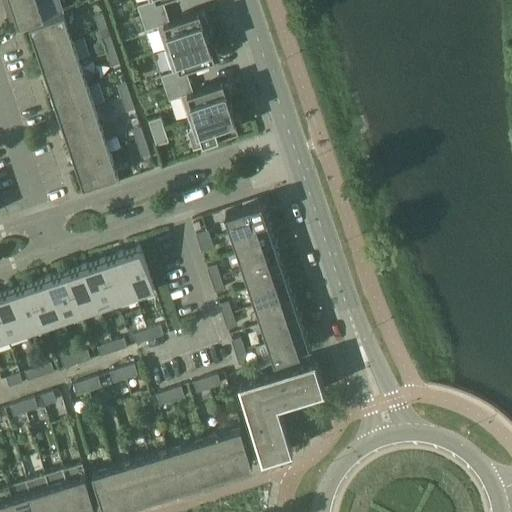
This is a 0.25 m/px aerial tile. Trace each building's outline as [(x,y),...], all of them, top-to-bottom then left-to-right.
[(20,0),(13,3),(19,22),(20,21),(62,7),(59,0),(20,0)] [(148,0),(138,4),(142,16),(166,8),(163,0),(148,0)] [(158,25),(165,47),(208,33),(204,21),(208,20),(204,9),(201,11),(200,9),(170,19),(166,8),(142,16),(146,28),(158,25)] [(108,25),(103,11),(95,14),(99,28),(108,25)] [(72,36),(64,13),(30,25),(37,48),(72,36)] [(216,56),(215,55),(219,54),(216,43),(212,45),(208,33),(165,47),(173,70),(161,74),(165,86),(189,78),(186,66),(216,56)] [(115,48),(111,34),(102,37),(107,51),(115,48)] [(80,59),(72,36),(37,48),(45,71),(80,59)] [(115,48),(107,51),(111,64),(120,61),(115,48)] [(87,82),(80,59),(45,71),(53,94),(87,82)] [(193,89),(189,78),(165,86),(169,99),(181,95),(189,117),(232,103),(228,91),(231,90),(228,79),(224,81),(224,79),(193,89)] [(130,93),(126,80),(118,83),(122,96),(130,93)] [(95,105),(87,82),(53,94),(60,117),(95,105)] [(130,93),(122,96),(127,109),(135,107),(130,93)] [(193,146),(194,147),(223,137),(223,136),(222,136),(221,133),(240,127),(239,125),(243,124),(239,114),(236,115),(232,103),(189,117),(198,144),(193,146)] [(103,128),(95,105),(60,117),(68,140),(103,128)] [(165,127),(161,115),(149,119),(153,131),(165,127)] [(137,142),(146,139),(141,125),(133,128),(137,142)] [(165,127),(153,131),(157,143),(169,139),(165,127)] [(110,151),(103,128),(68,140),(76,163),(110,151)] [(142,155),(150,152),(146,139),(137,142),(142,155)] [(120,179),(110,151),(76,163),(84,186),(97,181),(99,186),(120,179)] [(226,211),(232,230),(269,218),(263,199),(226,211)] [(275,236),(269,218),(232,230),(238,248),(275,236)] [(196,232),(199,241),(208,238),(205,229),(196,232)] [(281,254),(275,236),(238,248),(244,266),(281,254)] [(202,250),(212,247),(208,238),(199,241),(202,250)] [(140,243),(121,250),(136,293),(155,286),(140,243)] [(117,299),(136,293),(121,250),(103,256),(117,299)] [(287,272),(281,254),(244,266),(250,285),(287,272)] [(99,305),(117,299),(103,256),(85,262),(99,305)] [(81,311),(99,305),(85,262),(67,268),(81,311)] [(207,265),(211,278),(221,274),(217,262),(207,265)] [(63,317),(81,311),(67,268),(48,274),(63,317)] [(293,291),(287,272),(250,285),(257,303),(293,291)] [(48,274),(30,280),(45,323),(63,317),(48,274)] [(211,278),(215,289),(225,286),(221,274),(211,278)] [(30,280),(12,286),(26,329),(45,323),(30,280)] [(12,286),(0,290),(0,310),(8,335),(26,329),(12,286)] [(299,309),(293,291),(257,303),(263,321),(299,309)] [(219,301),(223,314),(233,311),(229,298),(219,301)] [(306,327),(299,309),(263,321),(269,339),(306,327)] [(0,337),(8,335),(0,310),(0,337)] [(223,314),(227,326),(237,323),(233,311),(223,314)] [(147,327),(150,337),(164,332),(161,323),(147,327)] [(134,332),(137,341),(150,337),(147,327),(134,332)] [(262,363),(312,346),(306,327),(269,339),(256,344),(262,363)] [(111,340),(114,349),(127,345),(124,335),(111,340)] [(231,338),(236,350),(245,347),(241,335),(231,338)] [(97,344),(101,354),(114,349),(111,340),(97,344)] [(74,352),(78,361),(91,357),(88,347),(74,352)] [(246,351),(245,347),(236,350),(240,362),(243,361),(246,351)] [(61,356),(64,366),(78,361),(74,352),(61,356)] [(240,381),(263,457),(293,448),(279,402),(325,388),(316,357),(240,381)] [(38,364),(41,374),(55,369),(52,360),(38,364)] [(138,372),(135,361),(122,365),(126,376),(138,372)] [(25,369),(28,378),(41,374),(38,364),(25,369)] [(114,380),(126,376),(122,365),(110,369),(114,380)] [(9,384),(23,380),(20,370),(6,375),(9,384)] [(218,371),(206,375),(209,386),(221,382),(218,371)] [(102,384),(98,373),(86,378),(90,388),(102,384)] [(206,375),(193,379),(197,390),(209,386),(206,375)] [(90,388),(86,378),(74,382),(77,392),(90,388)] [(185,394),(181,383),(169,388),(173,398),(185,394)] [(57,399),(53,388),(41,393),(44,403),(57,399)] [(173,398),(169,388),(157,392),(161,402),(173,398)] [(38,405),(35,395),(23,399),(26,409),(38,405)] [(26,409),(23,399),(10,403),(14,413),(26,409)] [(234,466),(253,460),(241,423),(223,429),(234,466)] [(216,472),(234,466),(223,429),(204,435),(216,472)] [(204,435),(186,440),(197,477),(216,472),(204,435)] [(179,483),(197,477),(186,440),(167,446),(179,483)] [(167,446),(149,452),(160,489),(179,483),(167,446)] [(141,494),(160,489),(149,452),(130,457),(141,494)] [(130,457),(111,463),(123,500),(141,494),(130,457)] [(83,459),(64,465),(78,511),(84,511),(97,508),(83,459)] [(111,463),(93,469),(104,506),(123,500),(111,463)] [(46,471),(45,471),(58,511),(78,511),(64,465),(63,466),(66,477),(49,482),(46,471)] [(58,511),(45,471),(27,476),(37,511),(58,511)] [(9,482),(8,482),(17,511),(37,511),(27,476),(26,477),(29,488),(13,493),(9,482)] [(17,511),(8,482),(0,484),(0,511),(17,511)]
